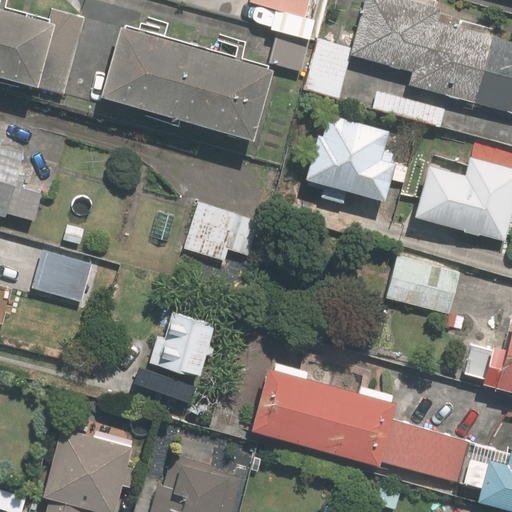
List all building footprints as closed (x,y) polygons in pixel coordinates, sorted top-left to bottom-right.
[(0,0),(0,77),(38,88),(58,16),(8,3),(8,0),(0,0)] [(268,58),(303,66),(315,13),(312,13),(315,0),(257,0),(276,4),(275,8),(264,6),(261,19),(272,21),(271,25),(276,26),(268,58)] [(339,96),(352,49),(413,67),(409,81),(511,111),(511,36),(439,15),(443,2),(434,0),(363,0),(350,46),(317,36),(303,86),(339,96)] [(220,32),(217,46),(167,32),(171,20),(144,13),(141,25),(121,19),(101,92),(147,105),(145,114),(179,123),(181,115),(230,128),(228,137),(240,140),(242,131),(255,135),(275,62),(245,54),(249,40),(220,32)] [(377,86),(372,103),(441,124),(446,107),(377,86)] [(411,163),(395,159),(397,151),(385,147),(391,126),(331,110),(325,131),(318,129),(306,174),(387,196),(392,178),(406,182),(411,163)] [(0,210),(36,220),(43,193),(15,186),(26,144),(0,137),(0,210)] [(466,169),(431,159),(416,209),(506,237),(511,218),(511,164),(471,152),(466,169)] [(184,244),(226,258),(229,247),(252,254),(264,217),(200,196),(184,244)] [(169,241),(176,213),(157,208),(150,236),(169,241)] [(93,259),(44,246),(34,285),(83,298),(93,259)] [(462,268),(398,251),(386,295),(451,312),(462,268)] [(215,320),(175,309),(162,361),(202,372),(215,320)] [(472,338),(462,372),(511,386),(511,318),(500,362),(490,359),(494,345),(472,338)] [(273,354),(254,423),(460,480),(472,436),(394,414),(398,400),(392,398),(395,388),(361,379),(359,387),(308,373),(310,364),(273,354)] [(88,511),(90,505),(116,511),(124,483),(135,486),(141,465),(130,462),(135,441),(61,421),(42,492),(50,494),(45,511),(88,511)] [(511,451),(510,460),(490,454),(478,497),(511,505),(511,451)] [(172,477),(160,474),(150,511),(231,511),(241,473),(214,466),(215,462),(178,452),(172,477)] [(21,511),(26,493),(0,486),(0,511),(21,511)]
